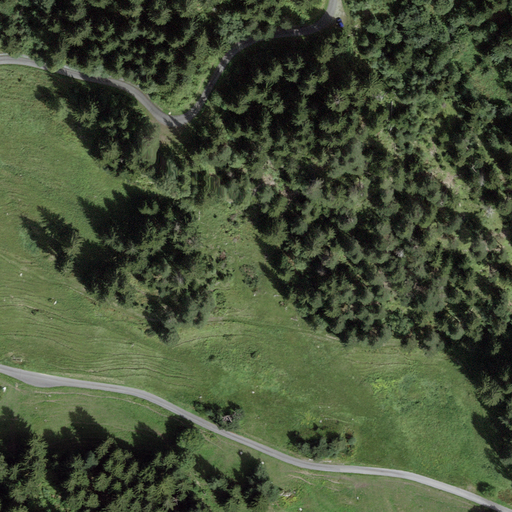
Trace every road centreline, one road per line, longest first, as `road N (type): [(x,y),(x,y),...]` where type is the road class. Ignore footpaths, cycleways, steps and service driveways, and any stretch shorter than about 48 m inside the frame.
road 1 (unclassified): [(507,511),(413,479),(285,457),(133,391),(0,369)]
road 2 (unclassified): [(0,60),(119,85),(161,118),(178,120),(244,43),(327,23),(335,0)]
